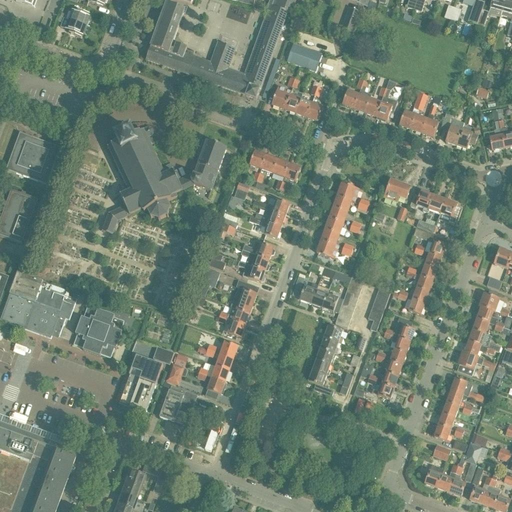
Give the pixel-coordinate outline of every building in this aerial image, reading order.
[(9,0),(12,1),(16,2),(35,9),(35,8),(32,7),(34,1),(34,0),(9,0)] [(211,64),(185,55),(187,49),(173,44),(185,10),(167,4),(152,44),(153,44),(152,48),(151,47),(146,61),(239,94),(239,93),(243,94),(243,96),(256,101),(288,13),(291,14),(296,0),(276,0),(275,2),(272,1),(245,76),(229,70),(236,50),(219,43),(211,64)] [(409,0),(407,9),(415,11),(418,0),(409,0)] [(418,0),(415,11),(422,13),(425,0),(418,0)] [(477,26),(482,11),(485,2),(484,2),(484,0),(477,0),(479,1),(478,4),(477,4),(475,8),(474,8),(468,23),(477,26)] [(501,17),(502,17),(506,0),(492,0),(489,13),(482,11),(477,26),(484,28),(487,17),(491,18),(491,16),(501,19),(501,17)] [(511,0),(506,0),(502,17),(507,19),(507,21),(508,23),(511,24),(507,37),(511,38),(511,0)] [(370,2),(368,9),(374,11),(376,5),(370,2)] [(445,19),(451,21),(455,9),(449,7),(445,19)] [(455,9),(451,21),(457,23),(461,11),(455,9)] [(349,10),(341,32),(349,35),(353,37),(356,27),(359,17),(361,14),(358,13),(349,10)] [(73,12),(70,22),(87,29),(89,22),(88,21),(89,18),(88,18),(89,16),(79,12),(78,14),(73,12)] [(87,29),(70,22),(67,31),(71,32),(71,34),(80,38),(81,36),(83,36),(84,34),(85,34),(87,29)] [(288,64),(316,74),(322,56),(294,46),(288,64)] [(484,80),(482,88),(490,90),(492,83),(484,80)] [(479,88),(476,97),(487,101),(489,92),(479,88)] [(272,106),(285,111),(290,97),(291,94),(278,89),(272,106)] [(361,90),(359,96),(353,110),(365,114),(370,100),(372,96),(366,94),(366,92),(365,92),(361,90)] [(343,106),(353,110),(359,96),(348,92),(343,106)] [(414,110),(418,111),(423,96),(419,94),(414,110)] [(423,96),(418,111),(422,112),(428,97),(423,96)] [(285,111),(296,115),(302,101),(290,97),(285,111)] [(296,115),(307,119),(312,105),(307,103),(309,99),(303,97),(302,101),(296,115)] [(365,114),(376,118),(381,104),(370,100),(365,114)] [(381,104),(376,118),(387,122),(393,108),(381,104)] [(312,105),(307,119),(318,123),(323,109),(312,105)] [(416,117),(418,111),(414,110),(412,115),(405,113),(400,127),(411,131),(416,117)] [(422,112),(418,111),(416,117),(411,131),(422,135),(427,121),(420,118),(422,112)] [(427,121),(422,135),(433,139),(439,125),(432,123),(434,119),(434,116),(430,115),(428,121),(427,121)] [(446,143),(457,147),(464,126),(463,128),(456,125),(457,122),(452,120),(453,118),(446,115),(442,126),(451,129),(446,143)] [(503,122),(500,123),(505,150),(511,148),(511,134),(508,135),(507,131),(508,131),(507,129),(505,130),(503,122)] [(505,150),(500,123),(495,124),(497,131),(495,132),(496,138),(490,139),(492,152),(505,150)] [(464,126),(457,147),(467,151),(469,145),(475,147),(478,138),(473,136),(473,135),(470,134),(471,129),(464,126)] [(103,232),(102,232),(102,233),(105,233),(106,230),(112,232),(111,236),(113,237),(114,236),(113,236),(118,222),(143,210),(144,214),(149,212),(151,217),(150,219),(151,220),(152,218),(159,220),(159,222),(160,222),(160,220),(167,218),(168,219),(169,218),(168,216),(170,210),(172,210),(172,208),(170,208),(167,203),(177,198),(176,195),(194,186),(211,192),(210,194),(209,194),(208,197),(209,198),(208,199),(209,199),(227,149),(203,141),(203,142),(204,142),(198,158),(201,159),(199,167),(200,168),(199,170),(197,170),(196,174),(181,181),(176,171),(175,172),(171,165),(161,169),(160,167),(162,166),(161,165),(160,166),(155,157),(157,156),(157,155),(155,155),(151,147),(154,145),(150,137),(152,136),(153,133),(152,130),(149,129),(134,136),(131,131),(128,132),(127,131),(128,128),(126,131),(126,133),(121,136),(120,134),(119,134),(116,133),(116,134),(119,135),(119,136),(116,138),(118,143),(107,149),(107,150),(109,149),(115,162),(113,163),(114,164),(116,163),(120,172),(118,173),(119,174),(121,173),(125,182),(123,183),(124,184),(126,183),(130,193),(118,199),(123,209),(110,215),(103,232)] [(7,171),(8,171),(47,185),(60,149),(44,143),(37,141),(20,135),(20,136),(7,171)] [(250,166),(262,171),(267,157),(255,153),(250,166)] [(262,171),(273,175),(279,161),(267,157),(262,171)] [(273,175),(285,179),(290,165),(279,161),(273,175)] [(290,165),(285,179),(296,183),(301,170),(290,165)] [(391,181),(384,199),(397,204),(399,198),(406,201),(411,188),(391,181)] [(239,185),(234,198),(244,202),(250,189),(239,185)] [(342,185),(337,198),(351,203),(355,204),(360,191),(342,185)] [(0,224),(0,237),(14,242),(22,245),(38,201),(12,192),(0,224)] [(428,214),(429,211),(434,197),(422,192),(420,198),(419,198),(415,196),(414,196),(410,208),(416,210),(417,207),(424,209),(422,212),(428,214)] [(47,202),(53,204),(56,195),(50,193),(47,202)] [(440,215),(445,201),(434,197),(429,211),(440,215)] [(337,198),(334,208),(348,213),(351,203),(337,198)] [(266,211),(285,218),(290,206),(277,201),(271,199),(268,206),(255,202),(254,206),(266,211)] [(445,201),(440,215),(452,220),(458,205),(445,201)] [(334,208),(329,220),(344,225),(348,213),(334,208)] [(402,210),(398,221),(403,223),(407,212),(402,210)] [(253,214),(251,218),(281,229),(285,218),(266,211),(264,218),(253,214)] [(376,214),(373,220),(383,224),(385,217),(376,214)] [(281,229),(251,218),(249,223),(267,229),(264,236),(277,240),(281,229)] [(228,220),(226,225),(240,229),(241,224),(228,220)] [(329,220),(326,231),(340,235),(344,225),(329,220)] [(433,234),(436,228),(429,225),(427,232),(433,234)] [(219,238),(224,240),(226,234),(233,237),(236,230),(224,226),(219,238)] [(326,231),(322,242),(336,247),(336,246),(340,235),(326,231)] [(414,237),(426,242),(427,241),(426,241),(428,236),(429,235),(416,231),(414,237)] [(336,247),(322,242),(317,254),(334,261),(339,248),(336,246),(336,247)] [(243,252),(269,262),(271,257),(274,256),(275,252),(273,251),(274,250),(256,243),(253,250),(245,247),(243,252)] [(433,243),(429,255),(442,259),(446,248),(433,243)] [(507,271),(508,269),(511,258),(511,254),(500,250),(494,266),(507,271)] [(249,259),(247,266),(253,268),(265,273),(266,272),(268,272),(270,268),(268,266),(269,262),(243,252),(242,256),(249,259)] [(209,267),(223,272),(225,267),(227,268),(228,266),(225,265),(226,264),(221,263),(223,257),(214,254),(209,267)] [(429,255),(425,266),(438,270),(442,259),(429,255)] [(253,268),(247,266),(239,263),(238,267),(245,270),(243,277),(261,284),(262,283),(264,283),(266,279),(264,277),(265,273),(253,268)] [(425,266),(421,277),(434,282),(438,270),(425,266)] [(215,289),(220,275),(206,270),(196,295),(205,298),(209,287),(215,289)] [(0,321),(51,340),(53,335),(59,338),(66,320),(70,321),(77,300),(50,291),(52,286),(43,283),(43,282),(30,278),(18,273),(0,321)] [(414,288),(417,289),(429,293),(434,282),(421,277),(421,278),(415,276),(415,275),(408,273),(406,277),(414,280),(416,281),(414,288)] [(304,280),(299,278),(292,296),(298,298),(304,280)] [(352,279),(350,285),(362,289),(364,284),(352,279)] [(487,287),(499,292),(502,283),(490,279),(487,287)] [(300,302),(311,306),(318,287),(312,285),(311,290),(305,288),(300,302)] [(350,285),(348,291),(360,295),(362,289),(350,285)] [(322,310),(327,296),(329,291),(318,287),(311,306),(322,310)] [(417,289),(413,300),(425,305),(429,293),(417,289)] [(235,297),(231,309),(250,316),(250,315),(257,297),(257,296),(239,290),(237,295),(238,296),(238,298),(235,297)] [(379,290),(378,295),(389,299),(391,294),(379,290)] [(348,291),(346,296),(358,301),(360,295),(348,291)] [(479,308),(481,309),(493,313),(495,314),(500,301),(502,295),(490,291),(489,292),(490,292),(488,296),(484,295),(483,296),(481,297),(480,301),(481,303),(479,308)] [(407,299),(399,296),(394,294),(392,298),(398,300),(406,303),(407,299)] [(378,295),(376,300),(387,304),(389,299),(378,295)] [(193,304),(202,308),(206,300),(196,296),(193,304)] [(327,296),(322,310),(334,314),(334,313),(339,315),(340,313),(342,308),(343,304),(338,302),(339,300),(327,296)] [(346,296),(344,302),(356,306),(358,301),(346,296)] [(376,300),(374,305),(385,309),(387,304),(376,300)] [(425,305),(413,300),(408,312),(421,317),(425,305)] [(344,302),(343,304),(342,308),(354,312),(356,306),(344,302)] [(374,305),(372,310),(383,314),(385,309),(374,305)] [(342,308),(340,313),(352,318),(354,312),(342,308)] [(122,333),(121,333),(124,322),(114,319),(115,317),(106,314),(98,311),(97,313),(87,309),(84,317),(84,319),(82,318),(76,335),(78,336),(76,341),(74,346),(84,350),(83,351),(92,354),(100,358),(101,356),(111,360),(113,353),(115,349),(116,350),(122,333)] [(220,317),(220,318),(245,328),(247,322),(250,322),(251,318),(250,316),(231,309),(229,315),(222,313),(220,317)] [(481,309),(477,320),(489,324),(496,327),(504,329),(505,325),(497,323),(498,321),(492,319),(493,313),(481,309)] [(372,310),(370,315),(382,319),(383,314),(372,310)] [(340,313),(339,315),(338,319),(350,323),(352,318),(340,313)] [(368,320),(374,322),(380,325),(382,319),(370,315),(368,320)] [(245,328),(220,318),(218,323),(231,327),(228,334),(242,339),(242,338),(244,338),(246,334),(244,332),(245,328)] [(350,323),(338,319),(336,325),(348,329),(350,323)] [(411,330),(413,324),(399,319),(394,333),(387,330),(385,334),(411,344),(415,332),(411,330)] [(477,320),(473,331),(485,336),(489,324),(477,320)] [(380,325),(374,322),(370,331),(376,333),(380,325)] [(329,327),(325,339),(339,344),(341,345),(343,339),(341,338),(343,333),(343,332),(344,330),(333,326),(332,329),(329,327)] [(473,331),(469,343),(495,353),(497,348),(489,346),(490,345),(483,342),(485,336),(473,331)] [(397,345),(395,351),(407,355),(411,344),(385,334),(384,338),(391,341),(391,343),(397,345)] [(325,339),(321,350),(335,355),(339,344),(325,339)] [(366,341),(360,339),(356,350),(362,352),(366,341)] [(469,343),(465,354),(477,358),(479,352),(486,355),(486,354),(494,356),(495,353),(469,343)] [(223,351),(221,356),(234,360),(238,349),(225,344),(223,351)] [(153,360),(170,366),(170,367),(175,354),(158,348),(153,360)] [(321,350),(317,361),(331,366),(335,355),(321,350)] [(395,351),(391,362),(403,366),(407,355),(395,351)] [(511,354),(506,352),(502,363),(511,366),(511,354)] [(477,358),(465,354),(463,353),(458,366),(460,367),(458,373),(472,378),(477,365),(482,367),(482,366),(489,368),(488,371),(494,373),(496,365),(479,359),(477,358)] [(178,356),(175,364),(185,368),(188,359),(178,356)] [(221,356),(217,367),(230,372),(234,360),(221,356)] [(130,408),(133,409),(146,414),(163,367),(137,357),(130,377),(122,399),(125,401),(124,403),(128,404),(129,402),(132,403),(130,408)] [(317,361),(313,371),(327,377),(331,366),(317,361)] [(391,362),(386,374),(399,378),(403,366),(391,362)] [(172,365),(166,382),(178,387),(182,377),(184,370),(172,365)] [(212,379),(225,384),(229,373),(230,372),(217,367),(216,368),(211,366),(208,372),(207,377),(212,379)] [(370,376),(373,369),(364,366),(361,377),(369,380),(370,376)] [(496,377),(502,379),(505,371),(499,369),(496,377)] [(327,377),(313,371),(309,383),(316,386),(323,388),(327,377)] [(386,374),(382,385),(395,389),(399,378),(386,374)] [(347,375),(344,383),(350,385),(353,377),(347,375)] [(225,384),(212,379),(206,396),(215,399),(216,394),(221,396),(221,395),(223,396),(225,389),(224,388),(225,384)] [(455,380),(451,392),(463,397),(468,385),(455,380)] [(498,384),(493,382),(490,389),(496,391),(498,384)] [(395,389),(382,385),(378,397),(390,401),(395,389)] [(323,388),(316,386),(314,392),(332,398),(334,392),(323,388)] [(194,408),(197,400),(198,398),(172,388),(170,393),(170,392),(160,419),(174,424),(175,423),(186,428),(186,429),(193,410),(194,408)] [(451,392),(447,404),(459,408),(464,410),(471,413),(473,409),(465,406),(466,404),(461,402),(463,397),(451,392)] [(214,401),(206,398),(199,395),(198,395),(197,397),(198,398),(197,398),(197,400),(205,402),(212,405),(214,401)] [(205,402),(197,400),(194,408),(213,415),(214,412),(213,412),(214,408),(215,409),(216,406),(212,405),(205,402)] [(355,413),(360,415),(365,403),(359,401),(355,413)] [(365,410),(370,412),(372,412),(374,406),(367,404),(365,410)] [(447,404),(443,415),(455,419),(459,408),(447,404)] [(443,415),(438,427),(451,431),(455,419),(443,415)] [(451,431),(438,427),(434,438),(447,443),(451,431)] [(0,511),(55,511),(75,459),(72,458),(74,453),(65,449),(66,448),(63,447),(60,446),(14,429),(8,432),(0,429),(0,511)] [(471,444),(479,446),(482,438),(474,435),(471,444)] [(453,448),(453,449),(465,454),(467,446),(455,442),(455,444),(453,448)] [(451,452),(437,447),(435,453),(437,453),(435,458),(447,463),(451,452)] [(501,449),(499,454),(511,459),(511,453),(501,449)] [(511,459),(499,454),(497,459),(508,463),(506,470),(511,472),(511,459)] [(465,482),(470,484),(477,467),(475,466),(475,465),(477,461),(477,460),(467,456),(465,462),(471,464),(465,482)] [(425,485),(438,490),(442,477),(444,471),(432,466),(425,485)] [(438,490),(450,494),(459,468),(454,466),(449,479),(442,477),(438,490)] [(459,468),(450,494),(461,498),(466,485),(459,483),(463,470),(459,468)] [(472,485),(478,487),(484,472),(478,469),(472,485)] [(129,472),(125,483),(141,489),(145,477),(129,472)] [(470,502),(483,506),(487,493),(489,488),(492,480),(486,478),(482,491),(475,489),(470,502)] [(153,493),(158,495),(163,484),(157,482),(153,493)] [(125,483),(121,495),(137,500),(141,489),(125,483)] [(483,506),(494,510),(499,497),(487,493),(483,506)] [(121,495),(117,506),(133,511),(137,500),(121,495)] [(499,497),(494,510),(498,511),(507,511),(511,502),(499,497)]
